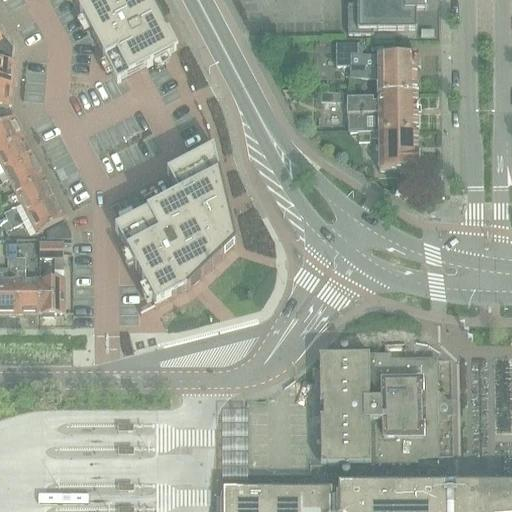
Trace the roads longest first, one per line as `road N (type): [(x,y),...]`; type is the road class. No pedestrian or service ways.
road 1 (residential): [(105,319),(100,192),(52,98),(56,41),(35,0)]
road 2 (residential): [(115,382),(255,374),(356,237)]
road 3 (primary): [(356,237),(286,163),(197,0)]
road 4 (residential): [(499,279),(498,8)]
road 5 (residential): [(466,8),(468,274)]
road 6 (primary): [(468,274),(394,260),(356,237)]
